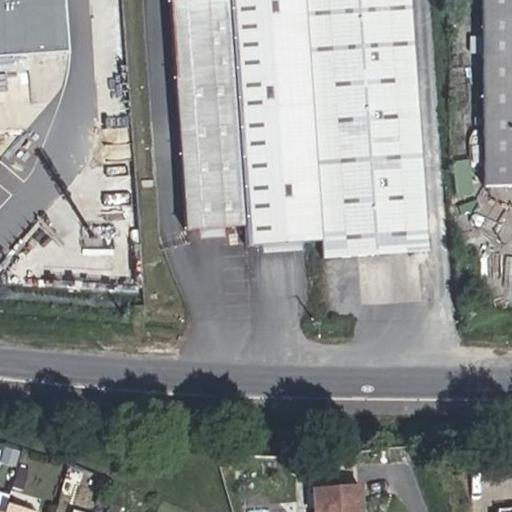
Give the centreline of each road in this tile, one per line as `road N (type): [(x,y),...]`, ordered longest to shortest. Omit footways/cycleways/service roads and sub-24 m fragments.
road 1 (tertiary): [(511,385),(202,380),(0,364)]
road 2 (unknown): [(403,0),(426,384)]
road 3 (unknown): [(202,380),(165,89),(168,0)]
road 4 (unknown): [(0,200),(58,108),(67,0)]
